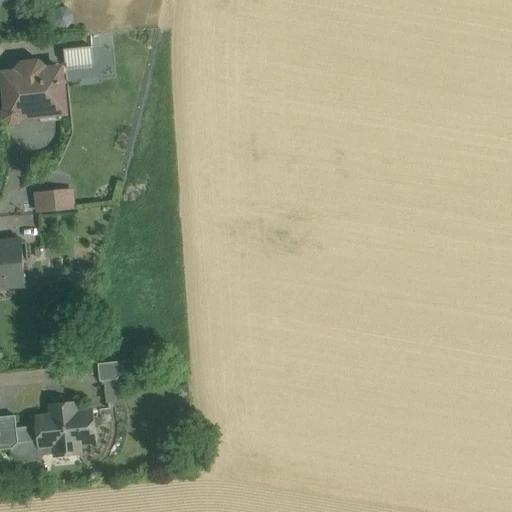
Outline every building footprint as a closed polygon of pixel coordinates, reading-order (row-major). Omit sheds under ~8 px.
[(69,7),(59,7),(53,13),(54,23),(59,29),(68,29),(73,24),(73,14),(69,7)] [(65,48),(66,64),(92,63),(91,46),(65,48)] [(43,70),(37,66),(25,67),(21,73),(8,74),(5,78),(8,108),(5,112),(6,119),(11,124),(19,123),(23,117),(36,116),(40,111),(60,109),(65,103),(63,84),(61,68),(43,70)] [(74,187),(34,189),(36,211),(75,208),(74,187)] [(21,241),(0,242),(0,283),(25,280),(21,241)] [(124,362),(99,364),(100,381),(117,379),(124,372),(124,362)] [(77,402),(50,405),(51,415),(36,416),(37,426),(17,428),(19,443),(38,441),(39,449),(54,447),(55,457),(82,454),(81,444),(96,443),(93,410),(78,412),(77,402)] [(16,416),(0,417),(0,432),(0,435),(0,450),(12,449),(13,449),(18,444),(19,443),(17,428),(16,416)]
